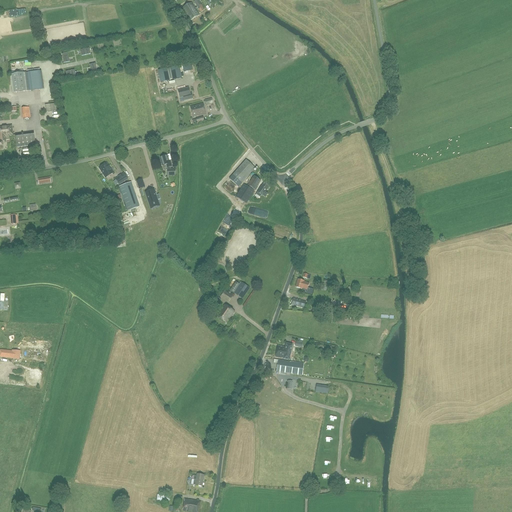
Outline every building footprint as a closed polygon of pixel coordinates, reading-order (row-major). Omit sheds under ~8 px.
[(204,10),(198,0),(195,0),(194,1),(200,12),(204,10)] [(190,21),(199,15),(192,3),(182,8),(190,21)] [(193,70),(191,63),(182,65),(183,72),(193,70)] [(179,66),(170,68),(173,80),(182,78),(179,66)] [(170,80),(167,68),(158,70),(160,82),(170,80)] [(41,71),(23,73),(26,91),(43,88),(41,71)] [(12,75),(14,92),(26,91),(23,73),(12,75)] [(184,101),(193,98),(191,92),(188,93),(189,94),(183,96),(184,101)] [(57,103),(47,104),(48,112),(58,110),(57,103)] [(206,114),(203,104),(190,107),(193,117),(206,114)] [(21,107),(23,118),(30,117),(29,106),(21,107)] [(0,149),(3,149),(3,143),(6,142),(5,136),(13,135),(11,126),(0,127),(0,136),(1,139),(0,138),(0,149)] [(28,133),(28,135),(16,136),(17,147),(34,145),(33,133),(28,133)] [(162,166),(163,166),(164,171),(167,170),(167,176),(176,176),(175,168),(171,169),(170,167),(171,166),(170,162),(169,162),(167,155),(160,158),(162,166)] [(32,164),(32,162),(31,156),(21,158),(22,166),(32,164)] [(242,183),(255,168),(246,160),(233,175),(242,183)] [(113,173),(107,163),(99,168),(105,178),(113,173)] [(119,184),(125,181),(121,175),(116,179),(116,180),(119,183),(119,184)] [(246,203),(261,180),(253,176),(250,181),(248,180),(247,183),(248,183),(247,185),(246,186),(244,184),(236,197),(246,203)] [(139,207),(133,190),(131,182),(119,186),(128,210),(136,208),(139,207)] [(257,192),(260,194),(263,196),(265,197),(268,193),(266,191),(267,190),(268,190),(269,188),(269,187),(264,183),(260,189),(257,192)] [(160,199),(159,195),(156,195),(154,190),(145,193),(150,206),(154,205),(155,205),(155,204),(158,203),(157,200),(160,199)] [(297,237),(298,232),(280,226),(278,231),(285,234),(286,231),(291,233),(290,234),(297,237)] [(305,282),(298,279),(296,287),(302,289),(302,288),(307,290),(309,283),(304,282),(305,282)] [(249,288),(241,282),(234,293),(242,298),(249,288)] [(220,297),(228,303),(233,296),(224,290),(220,297)] [(302,300),(293,298),(291,305),(304,308),(306,301),(302,300)] [(217,317),(225,322),(228,318),(229,318),(234,311),(224,305),(220,312),(217,317)] [(289,360),(292,345),(285,344),(284,348),(277,347),(275,357),(283,359),(289,360)] [(0,356),(16,358),(17,351),(1,350),(0,354),(0,356)] [(303,364),(278,360),(276,371),(302,375),(302,371),(303,364)] [(329,386),(317,385),(315,392),(327,394),(329,386)] [(193,480),(191,479),(191,485),(195,485),(202,486),(204,475),(197,474),(196,477),(194,476),(193,480)] [(170,496),(157,494),(157,501),(169,502),(169,497),(170,497),(170,496)] [(184,499),(182,511),(190,511),(198,511),(200,501),(184,499)]
